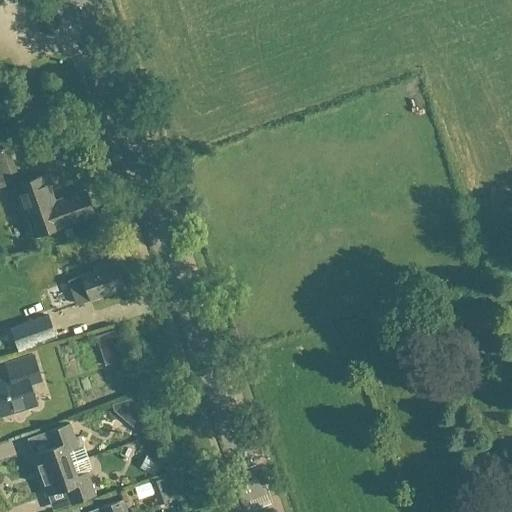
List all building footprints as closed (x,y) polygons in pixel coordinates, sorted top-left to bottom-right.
[(3,149),(0,150),(0,188),(15,183),(3,149)] [(84,191),(53,202),(43,176),(13,186),(31,238),(92,216),(84,191)] [(61,232),(66,245),(77,242),(73,228),(61,232)] [(7,261),(31,254),(28,246),(5,254),(7,261)] [(111,265),(68,280),(77,305),(120,290),(111,265)] [(47,317),(9,330),(17,351),(54,338),(47,317)] [(112,332),(94,338),(99,353),(117,348),(112,332)] [(10,379),(0,381),(0,415),(35,406),(29,385),(40,382),(33,357),(6,365),(10,379)] [(131,413),(139,410),(135,399),(127,401),(131,413)] [(78,437),(73,439),(68,424),(44,433),(49,447),(29,455),(36,476),(86,458),(78,437)] [(145,456),(138,468),(152,476),(159,464),(145,456)] [(86,458),(36,476),(44,496),(64,489),(70,505),(94,496),(85,473),(88,472),(89,468),(86,458)] [(170,489),(166,479),(154,483),(158,493),(170,489)] [(124,511),(120,500),(96,508),(97,511),(124,511)]
